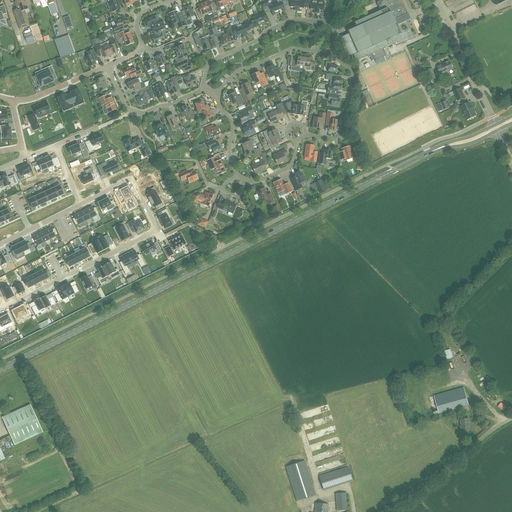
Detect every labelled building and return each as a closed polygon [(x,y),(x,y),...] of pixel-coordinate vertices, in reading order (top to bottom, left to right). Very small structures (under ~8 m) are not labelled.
[(25,14),(26,14),(25,10),(29,9),(25,0),(15,0),(17,3),(15,3),(20,16),(16,17),(17,23),(18,23),(19,26),(21,25),(22,28),(29,26),(27,20),(25,14)] [(122,5),(119,0),(112,0),(113,1),(109,3),(113,12),(120,8),(119,6),(122,5)] [(214,6),(218,15),(217,12),(222,10),(220,7),(224,6),(221,0),(215,0),(217,5),(214,6)] [(274,1),(278,10),(282,9),(283,11),(286,10),(282,1),(278,3),(277,0),(274,1)] [(298,1),(296,11),(299,11),(299,8),(303,8),(304,7),(307,7),(307,0),(301,0),(302,2),(298,1)] [(313,0),(307,0),(307,7),(310,8),(310,9),(314,10),(314,13),(316,13),(318,1),(313,0)] [(387,56),(383,49),(396,43),(398,46),(414,38),(406,21),(410,19),(409,16),(401,0),(380,0),(377,2),(381,10),(354,22),(356,27),(348,31),(349,33),(341,37),(344,43),(340,45),(345,57),(349,55),(349,56),(357,52),(358,53),(354,55),(357,61),(369,55),(372,60),(374,59),(375,61),(387,56)] [(203,3),(207,12),(211,11),(212,14),(213,16),(216,16),(218,15),(214,6),(212,8),(209,1),(203,3)] [(278,10),(274,1),(272,2),(273,5),(269,7),(273,15),(275,14),(274,12),(278,10)] [(318,1),(316,13),(319,13),(319,10),(323,11),(325,1),(318,1)] [(54,2),(49,4),(49,5),(52,14),(57,13),(54,3),(54,2)] [(207,12),(203,3),(198,5),(201,12),(198,13),(200,19),(205,17),(204,14),(207,12)] [(187,26),(193,23),(190,17),(194,15),(190,5),(187,6),(186,6),(185,7),(184,8),(187,16),(184,17),(187,26)] [(261,21),(258,12),(256,9),(253,10),(254,12),(255,16),(252,18),(253,19),(250,20),(253,28),(259,26),(258,23),(261,21)] [(176,11),(169,14),(174,24),(177,22),(179,28),(185,25),(180,13),(177,14),(176,11)] [(261,21),(265,20),(266,22),(268,21),(265,13),(261,14),(260,11),(258,12),(261,21)] [(162,19),(159,20),(159,19),(157,15),(154,16),(145,20),(148,27),(151,25),(153,29),(164,25),(162,19)] [(114,22),(115,24),(116,25),(117,25),(113,26),(115,33),(121,30),(120,27),(127,25),(124,18),(119,20),(117,19),(115,20),(114,22)] [(253,28),(250,20),(244,22),(245,25),(242,27),(245,35),(248,35),(246,32),(251,30),(250,29),(253,28)] [(241,24),(231,28),(234,34),(234,35),(237,34),(238,35),(242,34),(243,36),(245,35),(242,27),(241,24)] [(155,36),(152,37),(155,44),(156,44),(160,42),(164,40),(167,39),(164,32),(166,31),(164,27),(153,31),(155,36)] [(227,34),(225,35),(224,35),(228,43),(233,40),(231,35),(234,34),(231,28),(225,30),(227,34)] [(126,45),(133,42),(132,39),(132,38),(130,33),(126,34),(124,31),(119,33),(121,38),(123,37),(126,45)] [(223,31),(218,33),(215,35),(217,40),(220,39),(222,45),(228,43),(224,35),(225,35),(223,31)] [(207,39),(211,49),(216,46),(214,41),(217,40),(215,35),(214,34),(209,36),(211,39),(207,40),(207,39)] [(197,39),(200,45),(203,44),(203,46),(205,50),(210,48),(211,49),(207,39),(204,41),(202,37),(197,39)] [(106,45),(110,55),(115,52),(113,48),(117,46),(114,39),(108,42),(109,44),(106,45)] [(110,55),(106,45),(102,47),(101,44),(95,47),(98,54),(102,52),(105,57),(110,55)] [(177,54),(186,50),(183,44),(177,47),(176,44),(170,47),(172,52),(175,51),(177,54)] [(88,56),(85,58),(89,67),(96,64),(95,61),(98,60),(93,50),(87,53),(88,56)] [(175,58),(176,60),(177,63),(183,61),(182,58),(188,55),(186,50),(177,54),(178,57),(175,58)] [(160,66),(166,63),(162,54),(156,57),(160,66)] [(289,64),(288,66),(291,66),(291,67),(291,70),(303,72),(303,70),(303,67),(304,58),(298,57),(298,60),(292,59),(292,64),(289,64)] [(304,58),(303,67),(307,67),(307,69),(315,71),(316,63),(310,62),(311,59),(304,58)] [(145,62),(146,66),(144,66),(147,71),(152,69),(153,72),(158,70),(156,64),(153,66),(151,59),(150,60),(149,59),(147,60),(147,61),(145,62)] [(184,72),(192,69),(191,66),(192,65),(191,64),(190,64),(190,63),(187,64),(186,60),(176,65),(178,70),(182,68),(184,72)] [(337,72),(338,66),(332,65),(332,62),(326,61),(325,67),(329,68),(328,71),(337,72)] [(437,67),(439,71),(436,72),(437,75),(439,79),(449,75),(448,71),(453,69),(452,68),(453,67),(452,65),(451,65),(450,61),(449,62),(449,61),(445,63),(437,67)] [(131,78),(136,75),(141,73),(139,68),(135,70),(133,65),(124,70),(127,76),(130,75),(131,78)] [(270,78),(271,81),(276,79),(278,83),(284,80),(278,68),(275,69),(274,65),(267,68),(271,77),(270,78)] [(43,72),(48,84),(54,81),(51,74),(54,73),(52,68),(45,71),(44,69),(41,70),(43,72)] [(422,73),(426,82),(430,80),(431,81),(436,79),(432,68),(426,70),(427,71),(422,73)] [(41,87),(48,84),(43,72),(34,76),(36,82),(39,81),(41,87)] [(257,85),(260,84),(262,87),(268,84),(263,73),(260,74),(259,72),(252,75),(257,85)] [(334,84),(342,85),(343,79),(335,78),(335,75),(326,73),(326,79),(330,80),(329,83),(330,83),(334,83),(334,84)] [(188,87),(197,83),(194,76),(191,78),(189,74),(184,76),(185,80),(188,87)] [(99,91),(108,87),(105,80),(104,77),(95,81),(99,91)] [(175,85),(178,84),(175,77),(170,79),(171,83),(167,85),(171,94),(178,91),(175,85)] [(130,82),(128,83),(130,90),(134,88),(135,91),(139,90),(140,90),(148,86),(145,87),(143,81),(139,83),(138,79),(136,79),(136,78),(130,80),(130,82)] [(163,93),(167,92),(162,82),(158,84),(159,88),(154,90),(158,98),(164,95),(163,93)] [(248,94),(253,92),(249,82),(241,85),(243,88),(240,89),(245,101),(251,99),(248,94)] [(281,92),(288,89),(285,83),(278,86),(281,92)] [(334,84),(334,83),(330,83),(329,86),(328,92),(338,94),(339,90),(341,91),(342,85),(334,84)] [(151,93),(149,89),(148,86),(140,90),(141,93),(143,92),(144,94),(136,98),(140,106),(148,102),(147,100),(149,99),(147,94),(151,93)] [(465,97),(461,88),(454,92),(458,101),(465,97)] [(71,95),(68,96),(73,107),(77,106),(75,102),(81,99),(77,90),(70,93),(71,95)] [(224,96),(223,97),(224,100),(227,99),(230,98),(233,104),(238,102),(239,105),(242,104),(244,103),(240,95),(237,97),(235,92),(229,95),(229,94),(227,95),(226,93),(223,94),(224,96)] [(329,93),(329,99),(332,99),(331,105),(339,106),(340,99),(336,98),(337,94),(329,93)] [(73,107),(68,96),(65,98),(64,95),(57,98),(61,108),(67,105),(69,109),(73,107)] [(108,113),(111,112),(116,109),(113,103),(114,102),(112,98),(108,99),(106,96),(99,99),(102,104),(104,103),(108,113)] [(282,97),(280,98),(285,110),(290,110),(290,114),(296,115),(298,105),(294,105),(291,98),(284,101),(282,97)] [(447,100),(441,103),(444,110),(450,107),(447,100)] [(34,114),(28,116),(30,122),(36,119),(35,116),(37,115),(37,116),(38,115),(42,114),(42,115),(46,113),(45,111),(49,109),(50,109),(46,101),(47,101),(41,103),(42,103),(42,104),(34,107),(36,114),(34,115),(34,114)] [(207,119),(212,116),(207,104),(204,105),(202,101),(195,104),(199,113),(203,111),(207,119)] [(308,102),(302,101),(301,101),(301,103),(302,103),(302,106),(298,105),(296,115),(303,116),(303,111),(306,112),(307,105),(309,105),(309,103),(308,102)] [(286,113),(285,110),(282,103),(275,106),(277,110),(274,111),(278,120),(284,117),(283,114),(286,113)] [(471,108),(469,103),(461,107),(465,115),(466,115),(468,119),(475,116),(476,115),(473,107),(471,108)] [(179,108),(183,117),(186,116),(188,120),(194,118),(191,109),(188,110),(186,106),(179,108)] [(249,115),(254,113),(251,106),(240,111),(242,115),(239,116),(242,123),(251,119),(249,115)] [(278,120),(274,111),(273,109),(270,110),(269,109),(263,112),(267,122),(271,120),(272,122),(278,120)] [(324,126),(326,114),(320,113),(319,118),(314,118),(313,127),(320,128),(321,125),(324,126)] [(330,114),(327,113),(326,125),(329,126),(328,129),(336,130),(337,120),(333,120),(334,114),(330,114)] [(173,115),(167,118),(171,127),(175,125),(176,129),(182,127),(180,121),(178,116),(175,118),(173,115)] [(253,127),(256,126),(254,121),(246,124),(247,127),(243,129),(246,135),(250,134),(251,135),(256,132),(253,127)] [(162,124),(154,127),(159,137),(164,134),(166,139),(171,136),(168,129),(164,130),(163,127),(162,124)] [(205,128),(208,135),(209,135),(211,138),(220,134),(217,126),(214,128),(213,124),(205,128)] [(12,138),(10,128),(6,128),(6,125),(0,125),(0,128),(1,134),(4,134),(4,139),(12,138)] [(271,139),(279,135),(276,129),(271,132),(269,129),(263,132),(265,137),(269,136),(271,139)] [(90,140),(92,143),(86,145),(89,152),(93,150),(92,146),(100,143),(100,142),(103,141),(100,134),(90,139),(90,140)] [(279,135),(271,139),(272,142),(268,144),(271,150),(277,147),(276,144),(282,141),(279,135)] [(245,151),(253,147),(251,144),(256,142),(253,136),(246,139),(248,142),(242,145),(245,151)] [(132,141),(131,138),(127,139),(126,139),(124,140),(124,141),(123,141),(127,152),(135,148),(135,147),(142,144),(139,137),(134,139),(134,140),(132,141)] [(222,149),(220,145),(219,145),(218,142),(214,144),(213,140),(207,143),(209,148),(211,146),(214,152),(217,150),(218,151),(222,149)] [(84,158),(89,156),(84,144),(80,146),(79,145),(78,144),(68,148),(69,150),(68,150),(70,154),(71,153),(71,155),(72,155),(81,151),(84,158)] [(316,162),(318,152),(314,152),(314,146),(306,145),(305,157),(311,158),(311,161),(316,162)] [(345,160),(347,160),(354,158),(350,146),(342,149),(343,152),(339,153),(341,160),(345,159),(345,160)] [(145,147),(140,150),(144,157),(149,155),(145,147)] [(246,156),(247,156),(247,157),(253,154),(254,157),(261,154),(258,149),(254,150),(253,147),(245,151),(245,153),(244,154),(245,156),(246,156)] [(330,148),(327,149),(327,150),(324,150),(323,154),(320,154),(319,164),(326,165),(327,158),(331,159),(332,157),(333,157),(332,154),(333,151),(331,151),(330,148)] [(274,157),(277,164),(286,160),(284,155),(287,153),(286,150),(277,153),(278,155),(274,157)] [(261,154),(264,160),(262,161),(252,166),(256,174),(266,169),(265,166),(270,164),(265,153),(261,154)] [(50,156),(44,158),(48,169),(54,166),(54,167),(59,165),(56,158),(51,160),(50,156)] [(217,175),(225,171),(223,165),(221,160),(217,162),(216,161),(217,160),(216,158),(215,158),(215,157),(208,161),(212,169),(214,168),(217,175)] [(48,169),(44,158),(38,161),(39,165),(35,167),(37,174),(42,172),(42,171),(48,169)] [(102,164),(97,166),(99,172),(104,170),(106,174),(113,171),(119,169),(115,162),(104,167),(102,164)] [(29,165),(18,169),(20,172),(17,173),(20,180),(24,178),(23,175),(32,172),(29,165)] [(80,177),(84,185),(93,180),(91,174),(94,173),(91,167),(88,169),(89,173),(80,177)] [(144,181),(146,185),(154,181),(151,177),(149,178),(144,168),(136,172),(142,182),(144,181)] [(188,178),(190,183),(191,182),(192,183),(194,182),(194,181),(198,179),(194,170),(188,173),(187,171),(179,174),(182,181),(188,178)] [(301,185),(307,182),(304,174),(302,175),(300,171),(294,174),(296,180),(294,181),(297,188),(301,186),(301,185)] [(6,174),(0,177),(4,185),(5,187),(11,184),(11,186),(15,185),(18,183),(16,178),(13,180),(12,178),(8,179),(6,174)] [(286,194),(292,191),(288,183),(284,185),(281,180),(274,183),(278,193),(284,190),(286,194)] [(319,193),(326,190),(321,180),(314,183),(319,193)] [(59,183),(54,185),(54,187),(59,196),(64,194),(59,183)] [(54,187),(49,189),(53,199),(59,196),(54,187)] [(147,195),(150,201),(159,196),(154,187),(148,190),(150,193),(147,195)] [(134,201),(127,188),(123,191),(116,194),(119,200),(124,197),(128,204),(127,205),(129,209),(133,207),(131,202),(134,201)] [(255,199),(257,200),(260,199),(261,202),(266,199),(268,204),(274,201),(271,193),(267,195),(265,188),(257,191),(258,194),(254,195),(255,199)] [(49,189),(44,191),(48,201),(53,199),(49,189)] [(44,191),(38,194),(39,195),(43,203),(48,201),(44,191)] [(204,196),(198,193),(193,195),(195,200),(199,202),(199,203),(209,207),(211,201),(210,201),(213,195),(206,193),(204,196)] [(39,195),(34,198),(38,206),(43,203),(39,195)] [(33,196),(28,199),(32,208),(38,206),(34,198),(33,196)] [(154,208),(157,206),(158,209),(164,206),(159,196),(150,201),(154,208)] [(108,198),(98,203),(102,210),(107,207),(108,210),(116,206),(113,200),(110,202),(108,198)] [(224,203),(220,201),(217,208),(224,211),(224,210),(233,213),(236,205),(229,203),(229,202),(225,200),(224,203)] [(92,206),(86,209),(91,219),(92,222),(94,221),(92,218),(97,216),(96,215),(99,213),(96,207),(93,209),(92,206)] [(118,207),(117,208),(113,209),(115,213),(112,215),(114,219),(121,215),(122,215),(118,207)] [(7,208),(1,211),(6,220),(11,218),(7,208)] [(163,215),(159,217),(165,227),(171,224),(168,218),(171,217),(166,208),(161,211),(163,215)] [(86,209),(80,213),(85,222),(86,225),(88,224),(87,221),(91,219),(86,209)] [(187,220),(182,211),(178,214),(183,222),(187,220)] [(75,218),(72,219),(76,225),(78,224),(78,225),(79,226),(80,228),(85,226),(86,225),(85,222),(80,213),(74,216),(75,218)] [(134,218),(127,221),(130,227),(132,225),(136,232),(140,230),(142,228),(143,225),(140,219),(135,222),(134,218)] [(208,222),(200,219),(198,225),(206,228),(208,222)] [(116,234),(120,241),(128,237),(125,231),(128,230),(125,225),(116,229),(118,233),(116,234)] [(51,227),(45,230),(50,240),(51,243),(53,242),(52,239),(56,237),(55,236),(58,234),(55,228),(52,230),(51,227)] [(45,230),(39,234),(45,246),(47,245),(46,242),(50,240),(45,230)] [(39,234),(33,237),(37,246),(41,244),(43,247),(45,246),(39,234)] [(98,240),(103,250),(109,247),(107,243),(111,241),(108,235),(98,240)] [(186,244),(182,235),(169,242),(172,248),(171,249),(170,247),(165,249),(169,257),(174,254),(172,250),(173,249),(174,250),(186,244)] [(103,250),(98,240),(87,246),(90,252),(95,249),(97,253),(103,250)] [(25,241),(19,244),(23,252),(32,248),(29,242),(26,244),(25,241)] [(146,246),(143,248),(146,254),(155,249),(158,255),(162,253),(158,245),(155,247),(153,243),(149,245),(149,244),(146,246)] [(14,250),(11,251),(14,257),(23,252),(19,244),(13,247),(14,250)] [(90,257),(86,249),(81,251),(85,259),(90,257)] [(134,249),(127,253),(132,263),(137,260),(141,267),(145,264),(140,254),(137,255),(134,249)] [(80,262),(85,259),(81,251),(76,254),(80,262)] [(1,253),(0,253),(0,264),(1,266),(11,260),(8,254),(4,257),(1,253)] [(132,263),(127,253),(120,257),(122,261),(119,262),(126,274),(130,272),(127,266),(132,263)] [(76,254),(70,256),(75,264),(80,262),(76,254)] [(65,259),(69,267),(75,264),(70,256),(65,259)] [(111,262),(104,265),(104,266),(109,276),(116,273),(117,275),(120,274),(117,269),(115,270),(111,262)] [(109,276),(104,266),(98,269),(102,276),(98,278),(101,285),(105,283),(104,280),(110,277),(109,276)] [(148,274),(151,272),(148,266),(145,268),(142,269),(145,274),(148,273),(148,274)] [(44,280),(49,278),(45,269),(39,272),(44,280)] [(39,283),(44,280),(39,272),(34,274),(39,283)] [(34,285),(39,283),(34,274),(29,277),(34,285)] [(87,275),(80,279),(85,289),(92,285),(94,289),(98,287),(94,280),(91,282),(87,275)] [(28,288),(34,285),(29,277),(24,280),(28,288)] [(69,283),(63,286),(68,296),(73,293),(74,294),(79,291),(75,285),(71,287),(69,283)] [(17,292),(18,293),(24,290),(21,284),(12,288),(15,293),(17,292)] [(12,288),(12,287),(9,288),(8,286),(2,289),(7,299),(13,296),(12,294),(15,293),(12,288)] [(59,293),(54,295),(58,302),(68,297),(68,296),(63,286),(57,289),(59,293)] [(46,296),(40,299),(45,308),(45,309),(51,306),(56,303),(53,297),(48,299),(46,296)] [(36,305),(32,308),(35,315),(40,313),(39,311),(45,308),(40,299),(40,298),(34,301),(36,305)] [(23,307),(14,312),(17,318),(22,316),(24,319),(32,315),(29,309),(25,311),(23,307)] [(11,320),(8,314),(0,318),(0,331),(9,327),(6,323),(11,320)] [(439,413),(468,405),(464,388),(434,396),(439,413)] [(29,405),(2,417),(15,445),(42,432),(29,405)] [(462,429),(470,428),(469,419),(465,419),(465,415),(458,416),(459,421),(461,421),(462,429)] [(7,437),(0,440),(0,443),(6,458),(11,455),(9,450),(12,448),(7,437)] [(297,501),(316,495),(305,460),(286,467),(297,501)] [(324,491),(353,481),(348,466),(319,476),(324,491)] [(337,511),(346,510),(348,510),(347,492),(335,493),(337,511)] [(316,503),(314,511),(327,511),(328,504),(316,503)]
